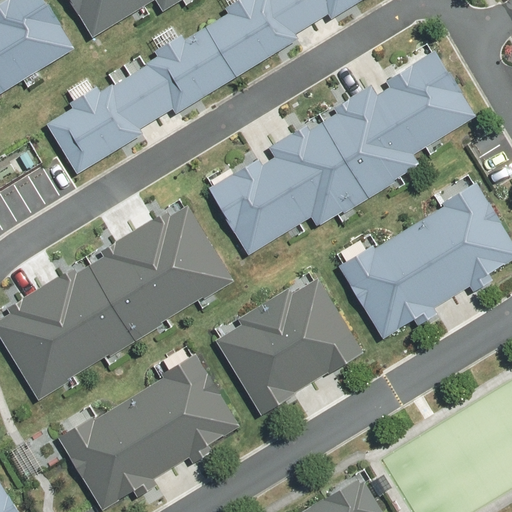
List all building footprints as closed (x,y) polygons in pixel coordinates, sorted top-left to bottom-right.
[(0,89),(78,45),(52,0),(1,0),(0,1),(0,9),(1,12),(0,12),(0,89)] [(53,125),(84,174),(362,0),(229,0),(236,10),(189,39),(183,28),(158,44),(165,55),(101,94),(93,83),(71,97),(78,109),(53,125)] [(74,0),(96,37),(161,0),(166,0),(169,3),(173,0),(74,0)] [(438,56),(214,185),(258,261),(429,162),(423,152),(476,121),(438,56)] [(511,258),(511,248),(473,184),(338,265),(381,336),(511,258)] [(0,317),(0,324),(41,394),(235,278),(191,204),(0,317)] [(315,277),(212,338),(258,414),(361,352),(315,277)] [(196,354),(55,438),(97,509),(238,425),(196,354)] [(292,511),(396,511),(369,466),(292,511)] [(0,511),(14,511),(0,487),(0,511)]
